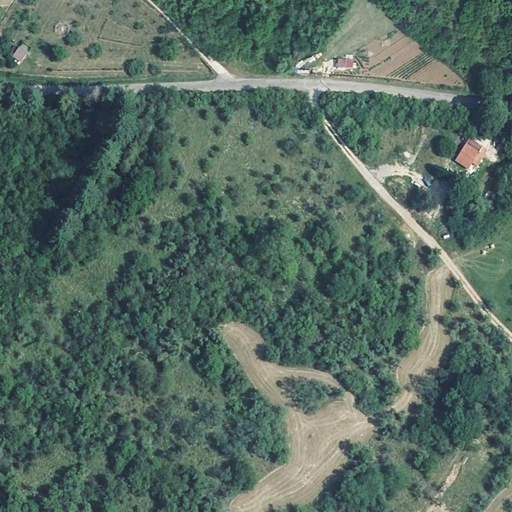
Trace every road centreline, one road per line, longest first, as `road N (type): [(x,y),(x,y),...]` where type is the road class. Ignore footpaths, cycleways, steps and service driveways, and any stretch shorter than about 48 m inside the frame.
road 1 (unclassified): [(0,83),(131,90),(306,83),(511,109)]
road 2 (track): [(306,83),(340,143),(511,338)]
